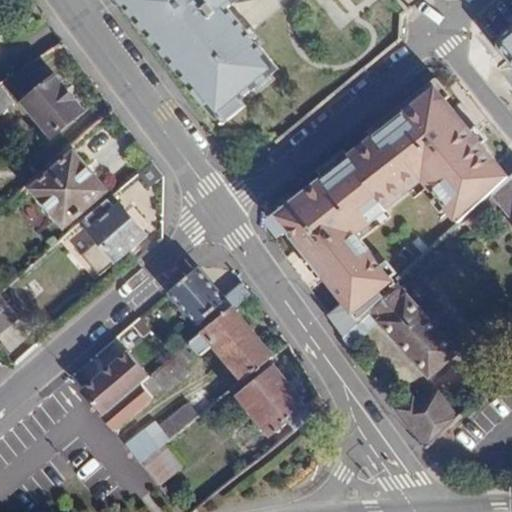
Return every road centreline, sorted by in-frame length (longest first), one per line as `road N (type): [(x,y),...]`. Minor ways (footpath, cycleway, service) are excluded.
road 1 (residential): [(225,214),(0,403)]
road 2 (residential): [(442,35),(225,214)]
road 3 (residential): [(62,0),(225,214)]
road 4 (residential): [(329,363),(440,511)]
road 5 (residential): [(225,214),(329,363)]
road 6 (residential): [(329,363),(354,458),(318,511)]
